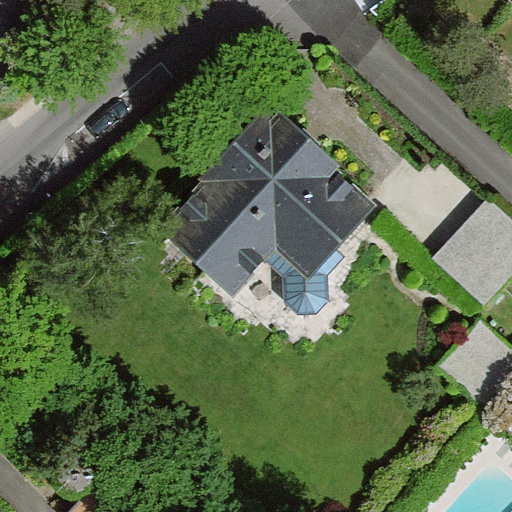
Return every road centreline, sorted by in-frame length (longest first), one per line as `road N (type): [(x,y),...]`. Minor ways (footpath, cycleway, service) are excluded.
road 1 (residential): [(0,176),(206,0)]
road 2 (unknown): [(329,0),(511,182)]
